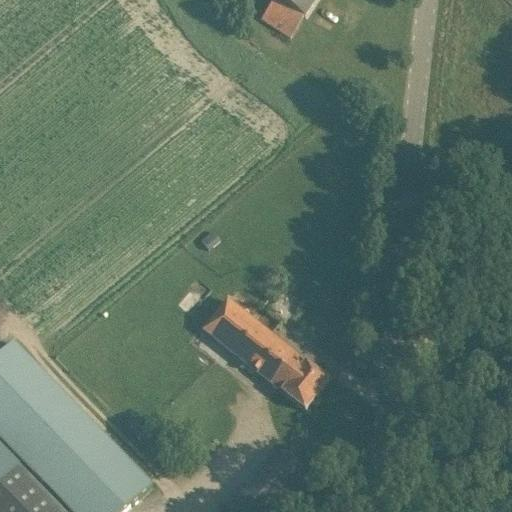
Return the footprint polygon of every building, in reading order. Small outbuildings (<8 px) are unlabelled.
[(270,0),(261,21),(290,40),(304,19),(304,20),(317,0),(270,0)] [(203,332),(304,413),(329,383),(227,303),(203,332)] [(0,358),(0,441),(68,511),(129,511),(152,489),(13,346),(0,358)] [(191,440),(207,420),(188,405),(172,425),(191,440)] [(271,467),(305,502),(318,489),(284,454),(271,467)] [(0,485),(0,511),(60,511),(18,468),(0,485)]
